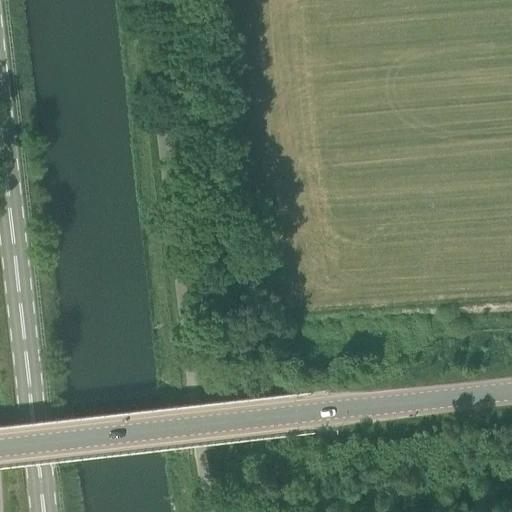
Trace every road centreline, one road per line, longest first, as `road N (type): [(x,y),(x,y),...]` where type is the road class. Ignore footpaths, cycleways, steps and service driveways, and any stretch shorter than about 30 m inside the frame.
road 1 (unclassified): [(212,511),(148,0)]
road 2 (tertiary): [(511,394),(0,449)]
road 3 (primary): [(37,511),(0,176)]
